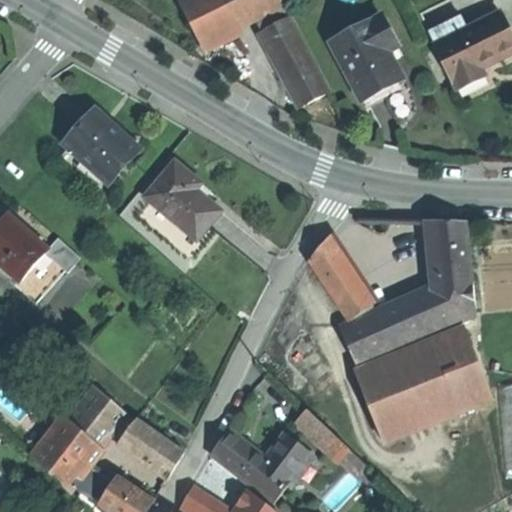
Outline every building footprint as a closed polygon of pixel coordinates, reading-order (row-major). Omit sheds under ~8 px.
[(205,45),(236,29),(220,0),(186,0),(177,4),(205,45)] [(220,0),(236,29),(262,15),(282,5),(284,3),(282,0),(220,0)] [(289,19),(282,5),(262,15),(269,30),(289,19)] [(511,36),(500,12),(435,45),(457,89),(484,76),(480,69),(496,61),(511,52),(511,36)] [(301,42),(289,19),(269,30),(260,34),(272,58),(301,42)] [(387,53),(395,49),(380,19),(330,45),(360,102),(382,90),(401,80),(387,53)] [(328,94),(301,42),(272,58),(284,82),(299,109),(328,94)] [(360,102),(364,110),(375,104),(386,98),(382,90),(360,102)] [(116,131),(95,112),(64,146),(107,185),(138,150),(116,131)] [(200,185),(174,163),(144,199),(196,242),(207,228),(220,213),(195,191),(200,185)] [(47,252),(46,251),(6,215),(0,221),(0,267),(11,277),(19,284),(44,256),(47,252)] [(448,224),(430,224),(435,283),(449,281),(472,279),(466,225),(448,224)] [(337,249),(332,239),(326,243),(310,262),(318,274),(340,258),(337,249)] [(66,275),(80,260),(57,240),(46,251),(47,252),(44,256),(63,272),(64,273),(66,275)] [(63,272),(44,256),(19,284),(15,289),(33,305),(63,272)] [(373,308),(340,258),(318,274),(350,324),(373,308)] [(35,306),(64,273),(63,272),(33,305),(35,306)] [(19,284),(11,277),(7,282),(15,289),(19,284)] [(472,279),(449,281),(451,297),(474,295),(472,279)] [(449,281),(435,283),(435,286),(415,297),(421,319),(422,319),(427,337),(476,314),(474,295),(451,297),(449,281)] [(421,319),(415,297),(379,316),(377,317),(378,319),(388,355),(427,337),(422,319),(421,319)] [(379,316),(373,308),(350,324),(341,330),(345,338),(378,319),(377,317),(379,316)] [(378,319),(345,338),(359,368),(388,355),(378,319)] [(494,399),(465,329),(357,373),(386,443),(494,399)] [(69,421),(100,449),(110,437),(125,417),(95,390),(73,416),(69,421)] [(351,450),(310,411),(298,423),(339,463),(343,459),(351,450)] [(70,487),(87,466),(100,449),(69,421),(73,416),(68,412),(65,417),(33,457),(67,490),(70,487)] [(133,424),(125,417),(110,437),(119,444),(118,445),(165,480),(174,468),(184,454),(137,419),(133,424)] [(268,461),(267,460),(230,432),(220,445),(211,456),(248,484),(247,485),(248,486),(261,470),(268,461)] [(261,470),(285,488),(272,504),(274,506),(290,486),(288,485),(312,455),(286,435),(267,460),(268,461),(261,470)] [(358,473),(366,465),(351,450),(343,459),(358,473)] [(113,484),(87,466),(70,487),(81,494),(99,506),(100,503),(113,484)] [(285,488),(261,470),(248,486),(272,504),(285,488)] [(147,511),(153,503),(116,479),(113,484),(100,503),(113,511),(147,511)] [(271,511),(274,510),(242,487),(223,511),(271,511)]
